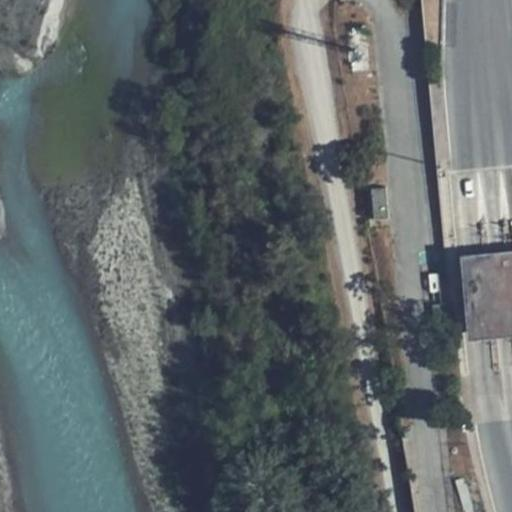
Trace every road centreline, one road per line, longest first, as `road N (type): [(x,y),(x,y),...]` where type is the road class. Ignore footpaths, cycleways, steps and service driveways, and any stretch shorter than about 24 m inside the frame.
road 1 (track): [(397,511),(306,0)]
road 2 (motorway): [(489,0),(511,324)]
